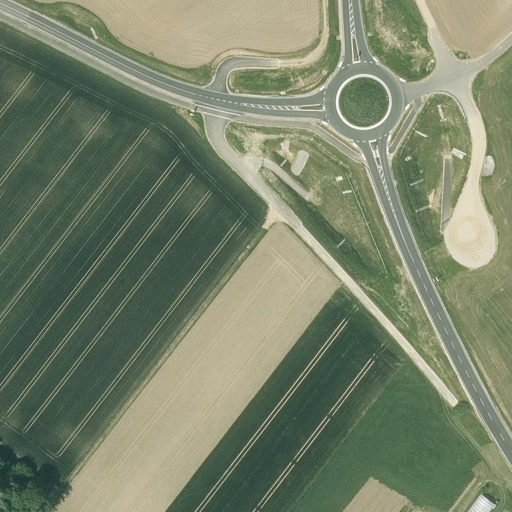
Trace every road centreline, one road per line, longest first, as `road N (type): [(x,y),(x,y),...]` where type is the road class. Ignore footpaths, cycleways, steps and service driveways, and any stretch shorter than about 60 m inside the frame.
road 1 (tertiary): [(272,106),(165,84),(0,3)]
road 2 (tertiary): [(387,194),(446,333),(511,451)]
road 3 (track): [(322,0),(325,29),(315,55),(229,63),(214,98)]
road 4 (track): [(511,49),(472,98),(511,147)]
